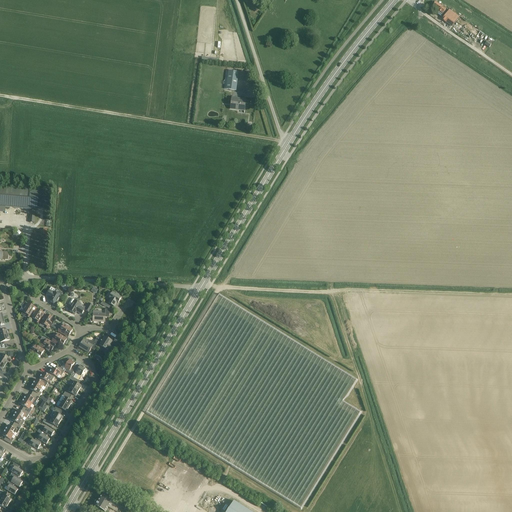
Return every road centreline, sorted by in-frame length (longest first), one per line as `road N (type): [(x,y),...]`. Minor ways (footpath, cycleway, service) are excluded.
road 1 (secondary): [(65,511),(201,287)]
road 2 (track): [(220,287),(103,479)]
road 3 (unclassified): [(26,258),(24,278),(201,287)]
road 4 (track): [(351,353),(327,292),(210,286)]
road 5 (secondary): [(289,142),(394,0)]
road 6 (secondary): [(201,287),(289,142)]
road 7 (unclassified): [(289,142),(237,0)]
road 8 (residential): [(69,350),(91,367),(93,386),(56,448),(32,460)]
